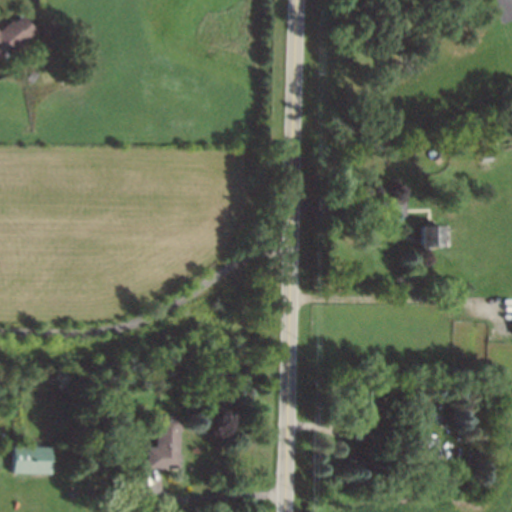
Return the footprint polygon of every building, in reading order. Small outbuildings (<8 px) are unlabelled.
[(0,56),(0,28),(12,19),(14,21),(22,14),(35,30),(2,59),(0,56)] [(421,225),(421,246),(445,246),(443,225),(421,225)] [(356,392),(354,430),(370,430),(372,393),(356,392)] [(147,467),(180,468),(181,416),(158,415),(157,446),(148,446),(147,467)] [(13,445),(13,470),(52,472),(53,446),(13,445)]
